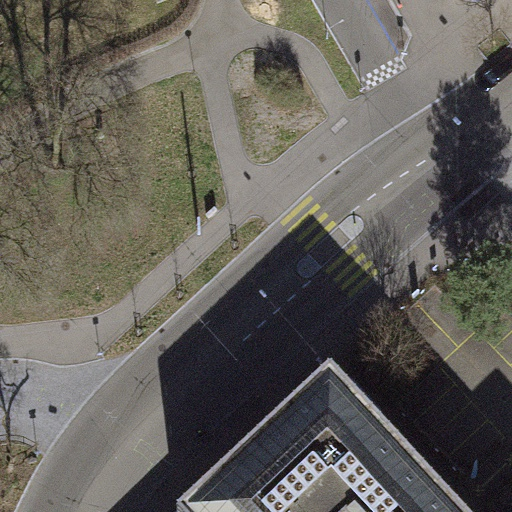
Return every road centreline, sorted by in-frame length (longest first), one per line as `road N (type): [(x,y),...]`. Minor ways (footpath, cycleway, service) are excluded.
road 1 (tertiary): [(444,151),(151,408)]
road 2 (residential): [(344,0),(396,90),(444,151)]
road 3 (residential): [(151,408),(106,391),(0,381)]
road 4 (tertiary): [(151,408),(73,511)]
